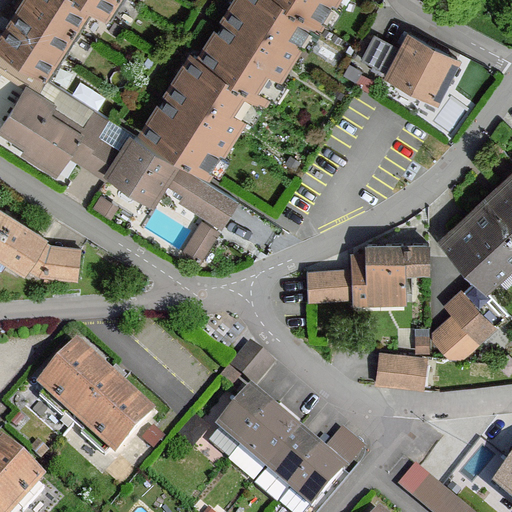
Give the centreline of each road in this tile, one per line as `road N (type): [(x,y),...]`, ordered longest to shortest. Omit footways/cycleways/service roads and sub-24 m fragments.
road 1 (residential): [(511,84),(425,190),(244,286)]
road 2 (residential): [(197,294),(0,164)]
road 3 (residential): [(244,286),(266,328),(337,388),(393,402)]
road 4 (residential): [(197,294),(0,311)]
road 5 (residential): [(393,402),(389,439),(335,511)]
